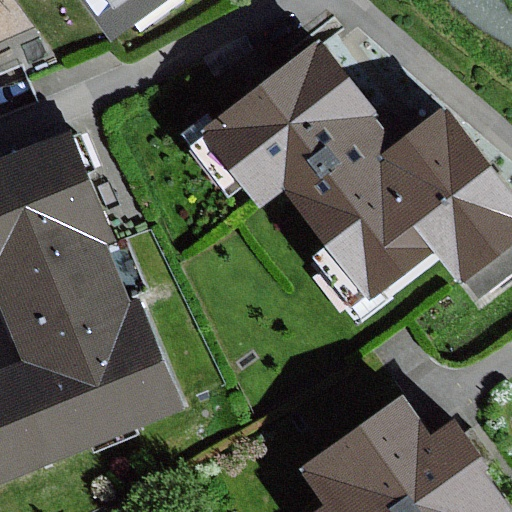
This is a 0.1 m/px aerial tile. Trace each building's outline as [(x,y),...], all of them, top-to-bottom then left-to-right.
[(88,0),(120,43),(180,0),(88,0)] [(320,33),(199,128),(264,210),(286,193),(370,299),(439,245),(461,274),(511,234),(511,193),(444,108),(396,146),(373,116),(380,110),(320,33)] [(244,36),(202,55),(211,75),(253,56),(244,36)] [(23,368),(0,376),(0,477),(195,401),(150,287),(137,292),(116,238),(128,233),(88,130),(0,164),(0,310),(4,320),(23,368)] [(407,395),(299,471),(325,506),(316,511),(511,511),(511,506),(484,466),(490,462),(459,419),(436,436),(407,395)]
